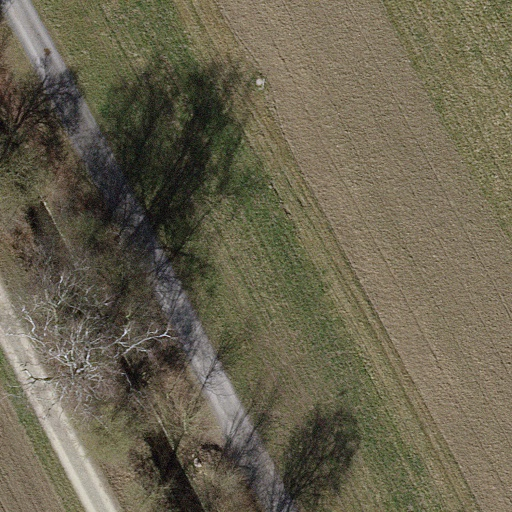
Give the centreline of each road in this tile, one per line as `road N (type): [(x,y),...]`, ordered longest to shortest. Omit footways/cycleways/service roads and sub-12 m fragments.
road 1 (track): [(281,511),(13,0)]
road 2 (track): [(0,318),(100,511)]
